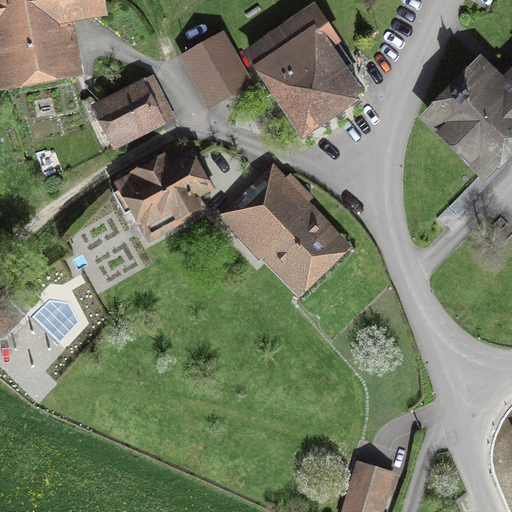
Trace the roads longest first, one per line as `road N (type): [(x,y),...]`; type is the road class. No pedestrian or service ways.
road 1 (unclassified): [(388,176),(289,157),(201,122),(175,77),(93,35)]
road 2 (track): [(201,122),(93,181),(0,252)]
road 3 (unclassified): [(453,404),(397,240),(388,176)]
road 4 (unclassified): [(388,176),(404,95),(448,0)]
